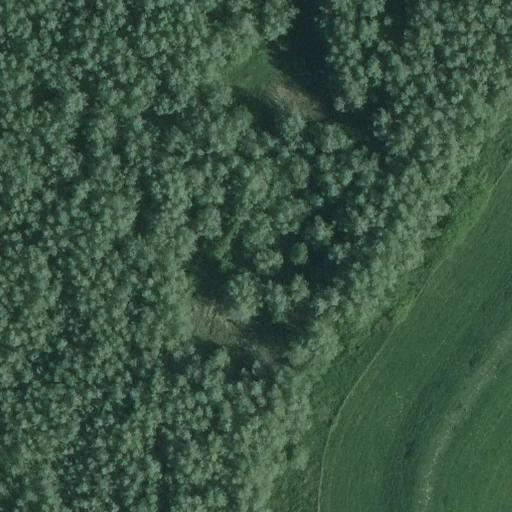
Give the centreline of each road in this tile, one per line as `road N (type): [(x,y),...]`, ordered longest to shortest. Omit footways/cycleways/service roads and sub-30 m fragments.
road 1 (track): [(511,179),(376,373),(349,429),(331,511)]
road 2 (track): [(422,511),(436,454),(511,342)]
